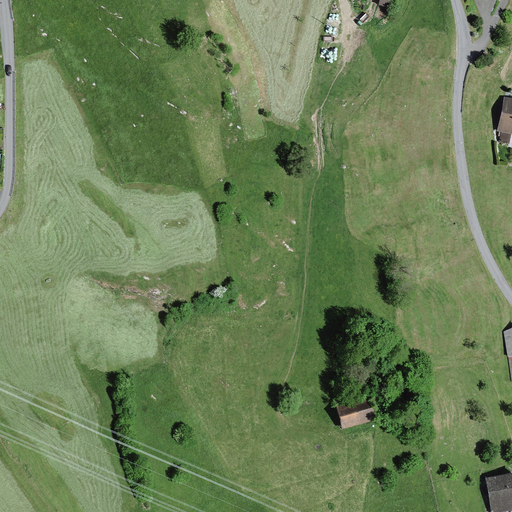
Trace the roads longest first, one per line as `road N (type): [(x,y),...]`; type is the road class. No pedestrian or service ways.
road 1 (track): [(327,416),(309,258),(322,172),(320,95),(346,37),(343,0)]
road 2 (tertiary): [(511,297),(487,260),(465,196),(456,118),(463,35),(455,0)]
road 3 (tertiary): [(3,0),(9,166),(0,210)]
